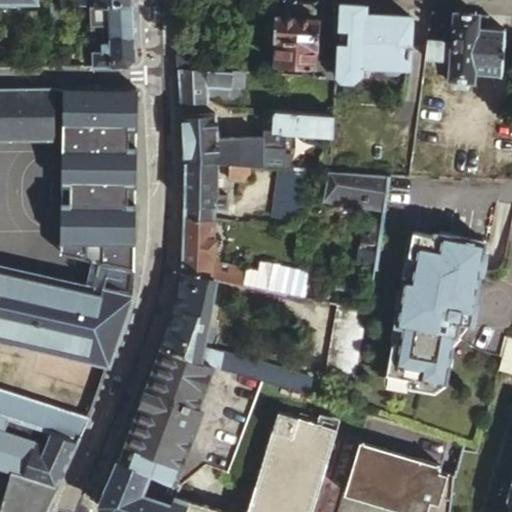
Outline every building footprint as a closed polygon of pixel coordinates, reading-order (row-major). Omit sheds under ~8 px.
[(133,17),(132,1),(93,2),(94,22),(109,22),(109,32),(134,30),(133,17)] [(60,2),(50,3),(51,21),(59,21),(59,15),(66,15),(65,2),(60,2)] [(356,4),(337,3),(335,54),(334,68),(342,75),(353,76),(360,70),(360,59),(381,60),(381,63),(385,68),(395,69),(401,64),(402,61),(407,61),(410,16),(363,12),(364,5),(356,4)] [(299,10),(298,18),(313,19),(313,11),(299,10)] [(432,10),(431,10),(425,54),(447,57),(446,76),(448,76),(451,85),(463,86),(469,77),(472,78),(472,71),(500,73),(504,28),(486,27),(475,26),(476,13),(449,11),(446,13),(434,13),(432,10)] [(486,27),(487,14),(476,13),(475,26),(486,27)] [(302,66),(301,75),(334,77),(334,68),(335,54),(324,54),(325,35),(318,35),(319,20),(313,19),(298,18),(273,15),(273,18),(271,18),(266,23),(266,31),(269,36),(272,36),(271,39),(275,39),(272,64),(302,66)] [(134,30),(109,32),(87,35),(77,36),(78,55),(91,56),(91,66),(129,65),(136,58),(135,46),(134,30)] [(177,56),(178,68),(193,69),(192,60),(188,56),(177,56)] [(193,69),(178,68),(179,83),(180,102),(208,100),(209,87),(243,90),(245,72),(193,69)] [(55,86),(0,86),(0,137),(56,136),(55,86)] [(331,133),(332,113),(276,110),(269,110),(269,112),(268,129),(260,128),(260,136),(261,166),(272,167),(276,167),(277,167),(290,168),(291,131),(331,133)] [(259,111),(260,128),(268,129),(269,112),(259,111)] [(183,143),(184,160),(212,162),(229,163),(249,165),(261,166),(260,136),(216,139),(214,113),(181,116),(183,143)] [(184,181),(183,212),(211,217),(211,205),(211,195),(212,162),(184,160),(184,181)] [(249,165),(229,163),(227,180),(248,181),(249,165)] [(271,216),(294,219),(300,169),(290,168),(277,167),(271,216)] [(335,171),(329,171),(328,171),(323,198),(380,208),(385,175),(335,171)] [(211,195),(211,205),(226,205),(225,194),(211,195)] [(183,237),(183,270),(214,277),(268,288),(273,266),(273,264),(258,261),(256,270),(210,260),(211,217),(183,212),(183,237)] [(304,296),(335,302),(364,309),(366,295),(378,219),(364,217),(353,295),(329,289),(328,290),(315,287),(313,292),(305,290),(304,296)] [(420,374),(445,378),(452,341),(471,319),(469,317),(466,312),(466,307),(466,306),(470,307),(482,241),(440,234),(438,245),(418,242),(411,279),(403,278),(396,316),(402,317),(395,359),(422,364),(420,374)] [(0,511),(43,511),(85,420),(92,405),(0,386),(0,338),(108,362),(120,328),(125,312),(132,293),(0,265),(0,511)] [(273,266),(268,288),(282,291),(287,269),(273,266)] [(167,326),(161,344),(211,362),(261,377),(306,391),(311,375),(209,344),(215,330),(205,326),(214,277),(183,270),(176,301),(167,326)] [(324,369),(354,374),(356,361),(364,309),(335,302),(324,369)] [(511,337),(505,336),(496,368),(511,372),(511,337)] [(123,445),(118,458),(152,472),(174,480),(195,423),(190,421),(211,362),(161,344),(141,398),(123,445)] [(227,511),(186,499),(181,511),(309,511),(336,428),(277,410),(246,511),(227,511)] [(437,463),(357,439),(341,493),(393,508),(397,496),(383,493),(386,482),(374,479),(379,464),(397,469),(395,476),(429,486),(434,488),(441,490),(447,492),(452,474),(435,469),(437,463)] [(152,472),(118,458),(110,477),(101,501),(104,509),(110,511),(181,511),(186,499),(174,494),(171,504),(142,494),(152,472)] [(397,496),(393,508),(405,511),(407,511),(413,491),(427,495),(435,502),(429,486),(395,476),(397,469),(379,464),(374,479),(386,482),(383,493),(397,496)] [(435,503),(434,511),(445,511),(447,492),(441,490),(434,488),(429,486),(435,502),(435,503)] [(413,491),(407,511),(434,511),(435,503),(435,502),(427,495),(413,491)]
